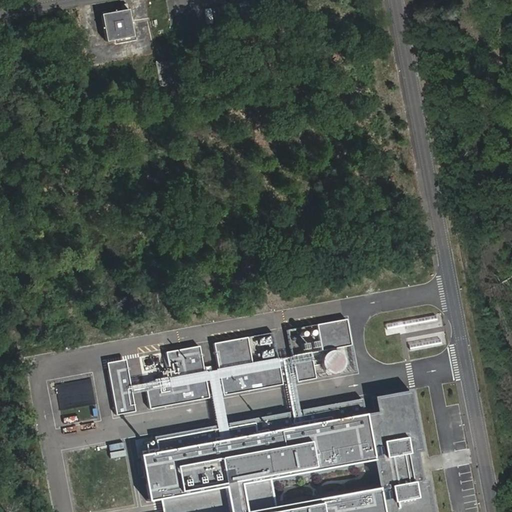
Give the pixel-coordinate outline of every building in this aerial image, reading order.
[(174,29),(189,26),(186,11),(171,14),(174,29)] [(133,36),(129,13),(104,17),(110,40),(133,36)] [(154,121),(154,128),(178,124),(177,118),(154,121)] [(202,347),(109,365),(119,419),(360,374),(350,320),(217,345),(222,371),(207,374),(202,347)] [(92,378),(56,385),(63,411),(97,404),(92,378)] [(440,511),(419,390),(378,397),(380,411),(138,453),(148,507),(162,504),(163,511),(440,511)] [(117,488),(130,484),(125,469),(113,473),(117,488)] [(98,492),(112,488),(110,482),(96,485),(98,492)] [(101,509),(115,506),(114,499),(100,501),(101,509)]
